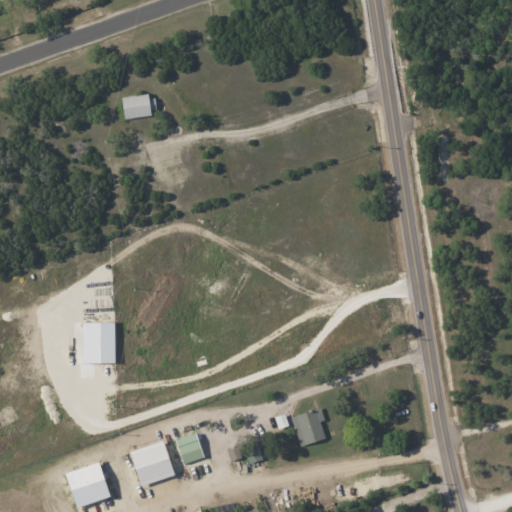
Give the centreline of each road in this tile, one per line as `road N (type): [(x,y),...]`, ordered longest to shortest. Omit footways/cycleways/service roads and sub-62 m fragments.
road 1 (tertiary): [(461,511),(421,314),(379,0)]
road 2 (track): [(110,395),(223,373),(284,330),(421,284)]
road 3 (residential): [(173,0),(0,65)]
